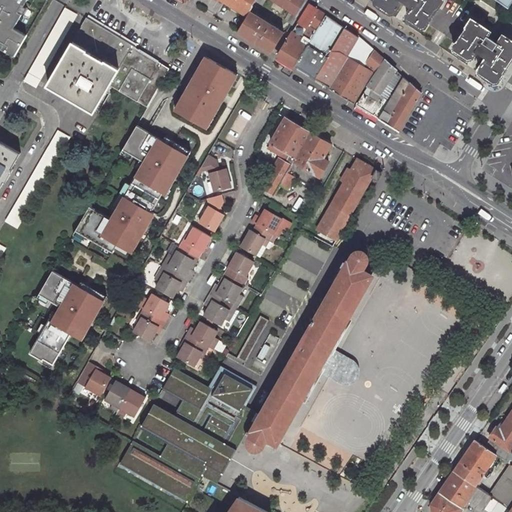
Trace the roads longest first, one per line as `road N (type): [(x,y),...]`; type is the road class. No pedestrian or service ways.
road 1 (residential): [(135,363),(164,348),(245,209),(249,145),(286,84)]
road 2 (residential): [(328,0),(500,107)]
road 3 (tertiary): [(403,511),(511,352)]
road 4 (primary): [(286,84),(450,183)]
road 5 (primary): [(149,0),(286,84)]
